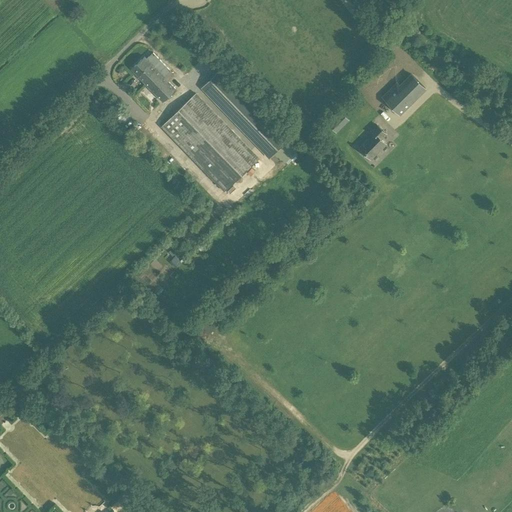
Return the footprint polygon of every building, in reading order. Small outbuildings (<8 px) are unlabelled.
[(171,71),(153,52),(146,59),(144,56),(131,69),(163,101),(176,89),(164,77),(171,71)] [(270,158),(287,140),(219,70),(201,87),(270,158)] [(399,86),(385,100),(399,114),(425,89),(411,75),(399,86)] [(225,191),(259,158),(196,93),(162,126),(225,191)] [(336,114),(331,117),(339,127),(344,124),(336,114)] [(371,160),(387,143),(382,139),(387,134),(377,123),(370,130),(373,133),(358,147),(371,160)] [(123,504),(129,497),(124,492),(117,498),(123,504)]
